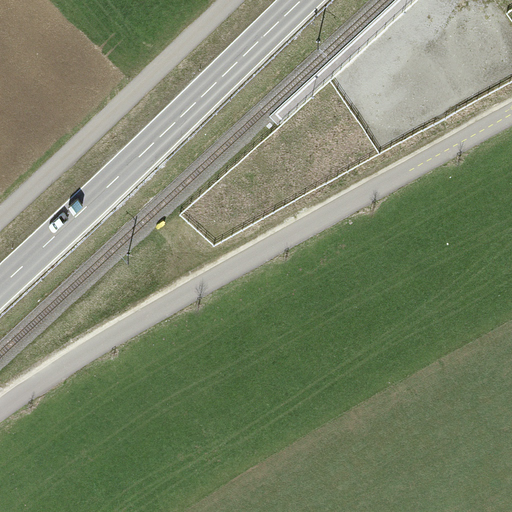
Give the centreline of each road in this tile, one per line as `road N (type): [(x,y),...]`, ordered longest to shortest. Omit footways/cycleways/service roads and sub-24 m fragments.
road 1 (unclassified): [(511,110),(150,314),(0,409)]
road 2 (primary): [(300,0),(0,286)]
